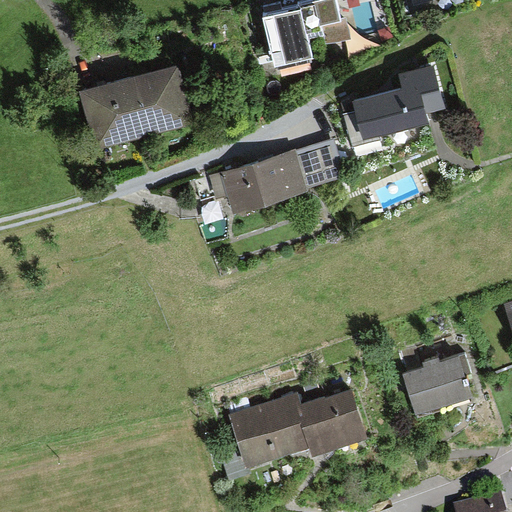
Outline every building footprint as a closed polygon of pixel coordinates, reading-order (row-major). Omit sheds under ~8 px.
[(325,31),(327,39),(349,34),(345,16),(340,17),(336,0),(298,0),(264,8),(276,57),(311,49),(308,36),(325,31)] [(99,149),(195,122),(180,66),(83,93),(99,149)] [(424,104),(442,100),(433,66),(402,74),(406,87),(356,101),(364,131),(427,114),(424,104)] [(274,154),(196,179),(202,198),(231,188),(237,206),(339,174),(329,145),(276,161),(274,154)] [(416,415),(472,397),(465,377),(471,375),(465,355),(440,362),(438,358),(421,363),(423,369),(403,375),(416,415)] [(313,456),(369,437),(352,388),(304,405),(299,390),(227,415),(241,457),(224,463),(230,481),(253,473),(251,467),(310,447),(313,456)] [(505,511),(500,492),(455,503),(457,511),(505,511)]
